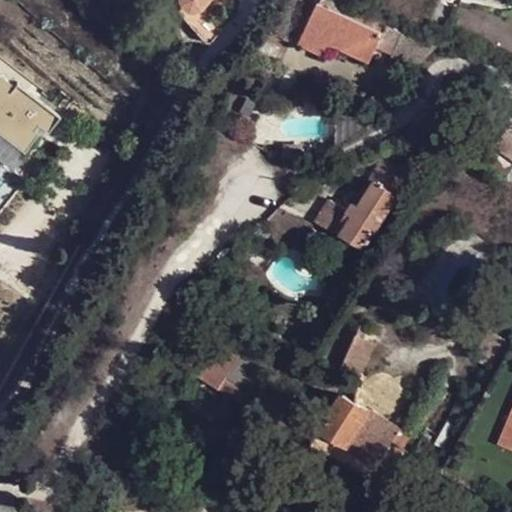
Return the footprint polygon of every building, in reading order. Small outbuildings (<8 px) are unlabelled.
[(204,0),(180,0),(181,1),(182,3),(186,6),(190,8),(192,9),(196,8),(204,0)] [(392,55),(404,33),(332,0),(321,0),(321,1),(320,0),(319,0),(299,44),(326,56),(331,45),(370,63),(378,48),(392,55)] [(438,46),(404,33),(392,55),(392,57),(416,68),(438,46)] [(266,92),(270,84),(265,82),(261,89),(266,92)] [(302,98),(295,98),(294,108),(304,108),(302,98)] [(385,161),(376,176),(358,206),(355,203),(348,211),(336,232),(363,248),(400,191),(394,188),(403,172),(385,161)] [(373,174),(355,203),(358,206),(376,176),(373,174)] [(317,221),(336,232),(348,211),(330,200),(317,221)] [(438,243),(443,235),(437,230),(430,238),(438,243)] [(245,300),(237,307),(245,321),(253,315),(245,300)] [(356,334),(365,338),(369,328),(361,324),(356,334)] [(376,343),(365,338),(356,334),(343,366),(356,372),(358,380),(376,343)] [(244,402),(270,359),(244,344),(239,352),(229,346),(222,358),(200,345),(185,368),(244,402)] [(468,387),(435,443),(444,448),(477,392),(468,387)] [(412,436),(344,395),(315,441),(367,474),(370,476),(372,477),(374,477),(377,475),(380,473),(393,453),(401,458),(406,450),(404,449),(408,442),(412,436)] [(457,489),(432,475),(430,480),(435,483),(435,484),(455,493),(457,489)]
